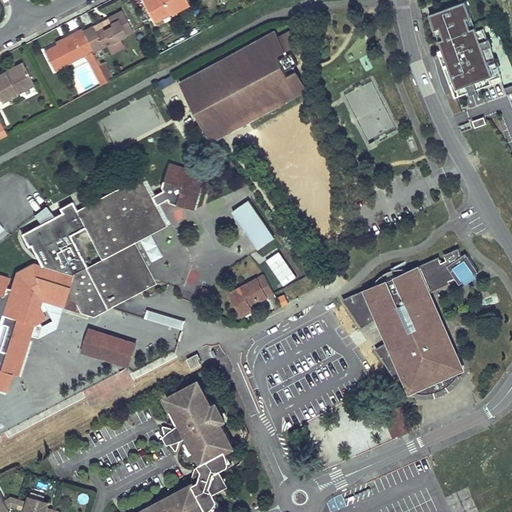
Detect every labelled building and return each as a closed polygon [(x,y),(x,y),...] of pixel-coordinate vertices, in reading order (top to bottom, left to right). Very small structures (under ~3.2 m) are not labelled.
[(143,0),(154,22),(162,18),(190,3),(188,0),(143,0)] [(463,0),(455,3),(429,14),(435,29),(439,27),(444,38),(439,40),(443,49),(445,56),(441,58),(457,99),(472,93),(479,90),(494,84),(492,80),(503,76),(499,67),(502,66),(499,58),(496,59),(491,46),(487,37),(483,26),(476,29),(475,26),(470,28),(466,17),(470,15),(464,0),(463,0)] [(428,13),(429,14),(455,3),(454,2),(428,13)] [(94,26),(84,31),(94,50),(94,51),(134,30),(123,10),(109,17),(112,24),(98,32),(94,26)] [(470,15),(466,17),(470,28),(475,26),(470,15)] [(444,38),(439,27),(435,29),(439,40),(444,38)] [(58,44),(45,51),(55,70),(94,50),(84,31),(83,28),(66,37),(67,39),(58,44)] [(280,31),(193,74),(205,92),(221,84),(224,89),(214,94),(226,119),(238,119),(239,114),(247,110),(251,118),(309,89),(299,70),(291,74),(289,70),(302,64),(296,52),(283,58),(281,54),(289,50),(280,31)] [(23,62),(6,70),(9,75),(26,66),(23,62)] [(6,70),(0,73),(0,94),(3,100),(35,84),(26,66),(9,75),(6,70)] [(173,72),(158,79),(162,87),(177,80),(173,72)] [(193,74),(185,78),(210,129),(211,128),(214,135),(213,135),(214,136),(251,118),(247,110),(239,114),(238,119),(226,119),(214,94),(224,89),(221,84),(205,92),(193,74)] [(503,76),(492,80),(494,84),(494,85),(505,81),(503,76)] [(368,141),(394,131),(376,83),(350,92),(368,141)] [(488,125),(485,119),(474,123),(477,130),(488,125)] [(2,123),(0,124),(0,138),(0,139),(8,134),(2,123)] [(210,129),(205,131),(208,138),(213,135),(214,135),(211,128),(210,129)] [(0,388),(7,391),(13,373),(19,375),(32,336),(35,324),(40,321),(47,318),(43,311),(41,307),(43,301),(63,308),(66,299),(77,303),(82,313),(94,316),(104,311),(103,308),(112,304),(113,306),(133,295),(131,291),(138,288),(140,291),(157,283),(135,242),(131,233),(146,226),(151,234),(167,225),(157,205),(168,199),(169,202),(195,210),(202,186),(194,170),(170,162),(161,187),(163,191),(152,196),(142,176),(76,210),(102,259),(73,274),(73,276),(34,263),(16,272),(12,289),(7,287),(10,278),(0,274),(0,388)] [(252,200),(235,211),(261,249),(265,246),(272,257),(284,249),(252,200)] [(146,226),(131,233),(135,242),(151,234),(146,226)] [(362,290),(343,299),(356,320),(360,318),(364,326),(375,318),(372,313),(376,312),(378,311),(380,314),(388,309),(424,293),(423,291),(427,290),(430,289),(431,291),(449,282),(447,279),(453,276),(459,283),(462,281),(474,273),(477,270),(465,252),(460,255),(457,248),(443,254),(446,260),(440,263),(437,256),(419,265),(420,268),(414,270),(413,267),(404,271),(402,267),(389,269),(375,279),(377,284),(369,287),(370,290),(363,293),(362,290)] [(476,276),(474,273),(462,281),(465,284),(476,276)] [(265,274),(231,292),(243,315),(255,309),(252,304),(251,302),(256,300),(257,302),(274,292),(265,274)] [(378,311),(376,312),(390,345),(395,342),(394,336),(399,334),(397,324),(421,313),(428,321),(431,320),(434,324),(437,322),(456,365),(453,367),(454,370),(461,367),(427,290),(423,291),(424,293),(388,309),(380,314),(378,311)] [(285,296),(280,299),(282,305),(288,302),(285,296)] [(43,301),(41,307),(43,311),(47,309),(52,320),(42,325),(40,321),(35,324),(32,336),(38,338),(56,328),(63,308),(43,301)] [(182,328),(185,319),(146,309),(144,318),(182,328)] [(385,342),(375,348),(400,385),(406,382),(410,380),(412,385),(416,384),(417,387),(420,394),(424,394),(428,394),(432,394),(431,391),(448,383),(450,386),(452,383),(455,380),(457,377),(454,370),(453,367),(456,365),(437,322),(434,324),(431,320),(428,321),(421,313),(397,324),(399,334),(394,336),(395,342),(390,345),(388,346),(385,342)] [(91,328),(83,350),(129,365),(136,343),(91,328)] [(198,354),(188,359),(193,368),(201,363),(200,361),(201,361),(198,354)] [(410,380),(406,382),(410,390),(417,387),(416,384),(412,385),(410,380)] [(196,381),(168,395),(172,404),(181,420),(182,422),(184,421),(190,432),(187,433),(188,434),(189,435),(197,451),(201,460),(197,462),(198,463),(201,468),(200,471),(211,472),(214,471),(213,470),(218,467),(227,463),(224,458),(229,456),(226,446),(228,445),(227,443),(223,434),(226,432),(222,424),(215,411),(209,398),(205,390),(201,392),(197,383),(196,381)] [(199,381),(197,383),(201,392),(205,390),(206,390),(202,382),(199,383),(199,381)] [(431,391),(432,394),(433,394),(437,393),(441,391),(445,389),(449,386),(450,386),(448,383),(431,391)] [(210,397),(209,398),(215,411),(222,424),(224,424),(223,420),(223,416),(219,409),(216,402),(213,399),(210,397)] [(177,422),(181,420),(172,404),(171,405),(174,416),(177,422)] [(393,437),(399,435),(392,419),(405,413),(401,406),(383,414),(393,437)] [(405,413),(392,419),(399,435),(412,429),(405,413)] [(179,439),(188,434),(187,433),(190,432),(184,421),(182,422),(173,426),(175,429),(178,428),(181,434),(178,435),(179,439)] [(162,425),(165,434),(166,434),(169,440),(168,441),(174,448),(177,446),(179,439),(178,435),(181,434),(178,428),(175,429),(173,426),(165,423),(162,425)] [(195,452),(197,451),(189,435),(185,437),(187,441),(195,452)] [(198,463),(194,466),(192,477),(194,481),(199,478),(200,476),(210,477),(212,480),(210,481),(213,485),(225,479),(218,467),(213,470),(214,471),(211,472),(200,471),(201,468),(198,463)] [(209,511),(208,509),(217,503),(213,497),(218,495),(213,485),(210,481),(212,480),(210,477),(200,476),(199,478),(194,481),(177,490),(176,491),(177,493),(166,499),(165,497),(163,497),(135,511),(209,511)] [(176,488),(162,495),(163,497),(165,497),(166,499),(177,493),(176,491),(177,490),(176,488)] [(0,490),(0,511),(7,511),(10,510),(9,507),(5,499),(0,491),(0,490)] [(87,492),(77,494),(79,504),(90,502),(87,492)] [(19,507),(22,499),(12,496),(5,499),(9,507),(13,505),(19,507)] [(44,500),(31,496),(29,501),(27,509),(25,511),(54,511),(55,510),(48,508),(49,502),(44,500)] [(27,509),(29,501),(22,499),(19,507),(27,509)]
